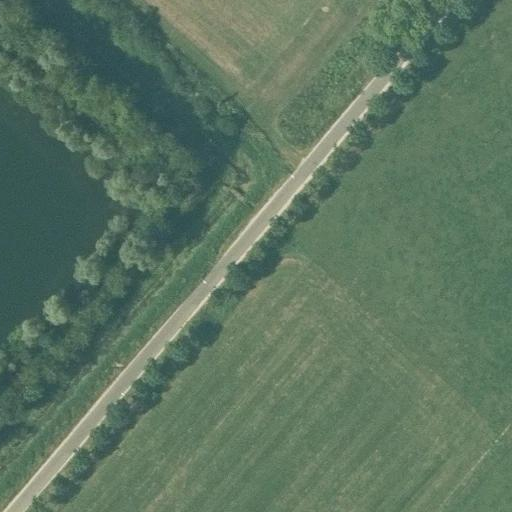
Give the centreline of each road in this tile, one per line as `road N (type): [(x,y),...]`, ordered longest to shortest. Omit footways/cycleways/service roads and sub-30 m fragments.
road 1 (unclassified): [(9,511),(446,0)]
road 2 (track): [(24,0),(263,220)]
